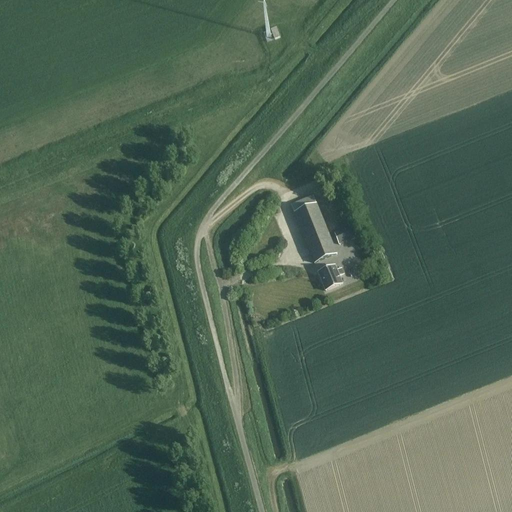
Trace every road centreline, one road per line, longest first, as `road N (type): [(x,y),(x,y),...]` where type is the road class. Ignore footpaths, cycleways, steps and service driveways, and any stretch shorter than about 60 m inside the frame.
road 1 (unclassified): [(261,511),(197,261),(198,234),(394,0)]
road 2 (track): [(390,4),(374,5),(325,51),(293,38),(269,46)]
